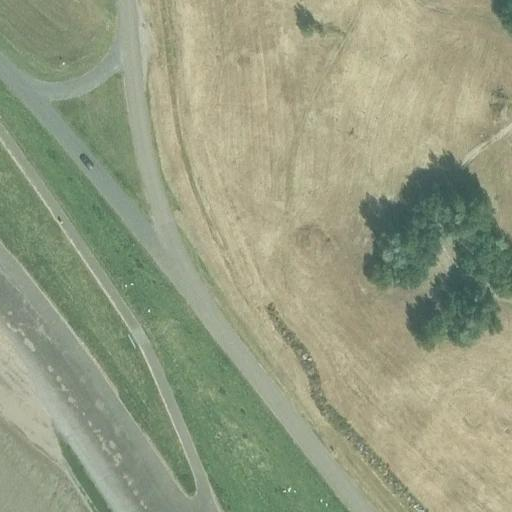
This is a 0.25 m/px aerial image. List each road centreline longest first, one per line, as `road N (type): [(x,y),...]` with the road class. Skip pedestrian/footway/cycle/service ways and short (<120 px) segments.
road 1 (unclassified): [(360,511),(163,257)]
road 2 (unclassified): [(163,257),(127,49)]
road 3 (unclassified): [(31,97),(163,257)]
